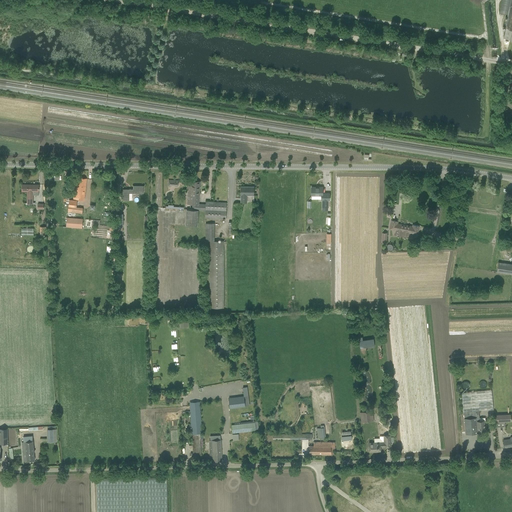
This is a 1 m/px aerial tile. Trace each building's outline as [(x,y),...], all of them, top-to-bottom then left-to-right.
[(85,199),(87,178),(76,177),(74,198),(85,199)] [(192,203),(192,209),(198,209),(198,210),(205,210),(206,204),(199,204),(200,181),(192,181),(192,186),(188,185),(187,203),(192,203)] [(22,191),(27,191),(28,204),(34,204),(33,195),(39,195),(39,192),(39,185),(27,185),(22,185),(22,191)] [(143,193),(143,186),(133,186),(133,189),(123,189),(123,200),(129,200),(129,193),(143,193)] [(254,196),(254,187),(250,187),(248,187),(241,187),(240,203),(247,203),(247,195),(254,196)] [(321,200),(322,200),(322,210),(328,210),(328,200),(330,201),(330,193),(323,193),(323,187),(311,187),(311,195),(321,195),(321,200)] [(76,208),(77,204),(77,200),(69,200),(68,207),(76,208)] [(226,219),(227,203),(206,202),(206,204),(205,210),(205,218),(226,219)] [(198,209),(192,209),(187,209),(186,225),(197,225),(198,210),(198,209)] [(83,219),(67,217),(66,227),(82,228),(83,219)] [(418,234),(419,226),(413,225),(412,226),(398,223),(398,221),(391,220),(390,228),(396,230),(395,235),(408,237),(409,232),(418,234)] [(224,241),(214,241),(209,241),(210,308),(224,308),(224,241)] [(511,264),(498,262),(497,272),(511,274),(511,264)] [(478,410),(493,409),(492,390),(462,393),(464,412),(478,410)] [(243,396),(229,398),(230,408),(245,406),(243,396)] [(201,455),(200,438),(202,438),(202,433),(199,401),(190,402),(194,456),(201,455)] [(464,412),(465,434),(485,432),(484,420),(479,420),(479,411),(478,410),(464,412)] [(255,422),(231,425),(232,433),(256,430),(255,422)] [(47,429),(47,442),(57,442),(57,429),(47,429)] [(27,461),(35,460),(34,452),(35,452),(35,450),(34,450),(33,435),(23,436),(23,442),(21,442),(22,454),(26,454),(27,461)] [(391,446),(391,441),(390,435),(383,435),(383,436),(379,436),(380,438),(374,438),(374,442),(369,442),(369,452),(373,452),(373,450),(380,450),(380,446),(391,446)] [(212,461),(222,461),(221,456),(221,440),(209,440),(210,457),(212,457),(212,461)] [(309,446),(309,454),(335,454),(335,442),(314,442),(314,446),(309,446)] [(167,511),(167,479),(96,480),(96,511),(167,511)]
